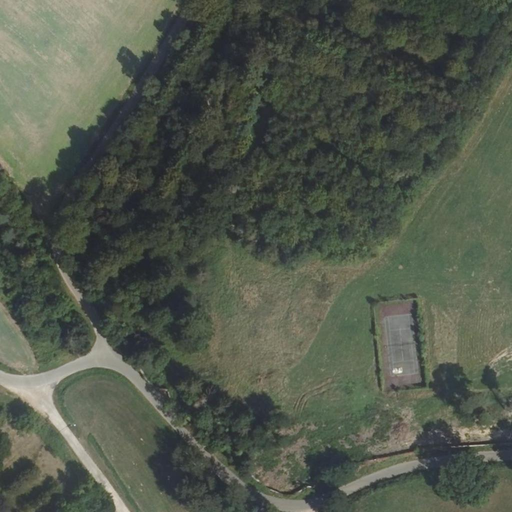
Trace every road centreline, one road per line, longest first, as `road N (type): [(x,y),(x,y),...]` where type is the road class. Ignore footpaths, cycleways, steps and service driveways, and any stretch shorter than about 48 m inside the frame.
road 1 (unclassified): [(196,0),(57,237),(65,271),(114,353)]
road 2 (unclassified): [(511,458),(350,490),(284,511)]
road 3 (unclassified): [(114,353),(245,499),(277,511)]
road 4 (track): [(122,511),(37,386)]
road 5 (residential): [(0,376),(37,386),(114,353)]
